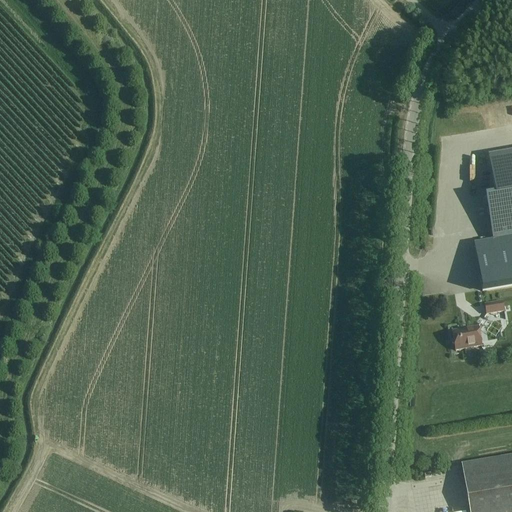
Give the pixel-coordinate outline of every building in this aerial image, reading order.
[(511,154),(488,159),(495,198),(485,200),(492,244),(474,247),(481,292),(511,286),(511,154)] [(485,306),(486,315),(504,312),(502,303),(485,306)] [(469,332),(453,335),(453,339),(452,340),(452,345),(454,345),(455,352),(481,347),(478,328),(468,330),(469,332)] [(464,483),(511,474),(511,458),(461,467),(464,483)] [(468,511),(506,511),(511,511),(511,474),(464,483),(468,511)]
